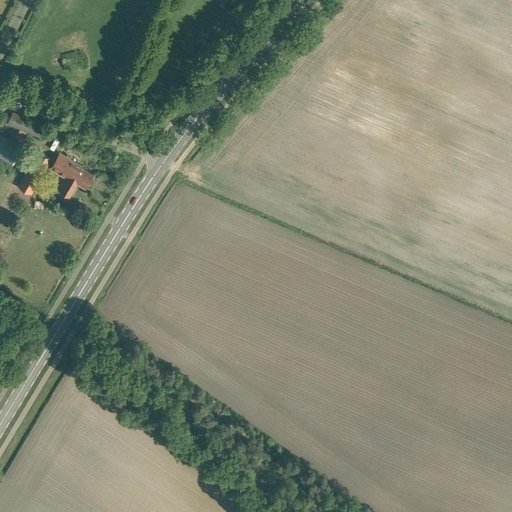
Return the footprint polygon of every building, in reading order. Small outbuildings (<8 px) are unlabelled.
[(40,136),(45,126),(12,112),(7,122),(40,136)] [(0,155),(13,163),(23,146),(0,132),(0,155)] [(71,151),(77,141),(68,137),(67,139),(63,146),(69,150),(71,151)] [(42,175),(53,156),(40,149),(28,168),(28,167),(17,185),(31,194),(42,176),(42,175)] [(87,188),(94,175),(81,167),(82,165),(59,152),(50,168),(63,176),(59,184),(62,187),(60,190),(69,196),(77,182),(87,188)]
